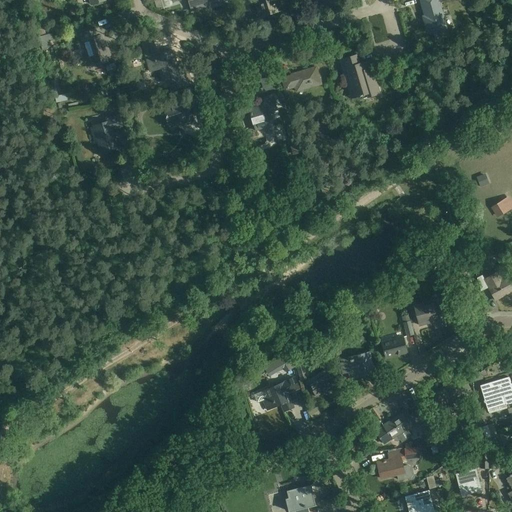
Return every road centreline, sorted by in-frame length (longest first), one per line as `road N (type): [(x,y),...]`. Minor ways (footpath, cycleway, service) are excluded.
road 1 (residential): [(358,511),(330,453),(329,432),(482,328),(511,321)]
road 2 (residential): [(119,194),(218,166),(233,52)]
road 3 (residential): [(387,6),(233,52)]
